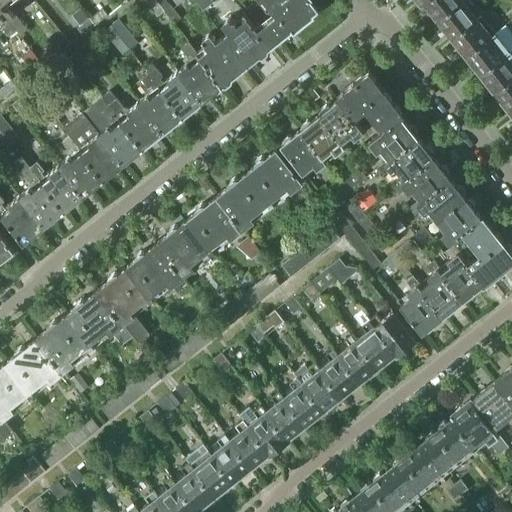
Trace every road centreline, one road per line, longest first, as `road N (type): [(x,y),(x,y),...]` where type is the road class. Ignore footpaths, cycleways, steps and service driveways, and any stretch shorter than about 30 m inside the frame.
road 1 (residential): [(0,317),(34,291),(52,263),(371,14)]
road 2 (residential): [(268,511),(278,494),(511,309)]
road 3 (residential): [(511,180),(371,14)]
